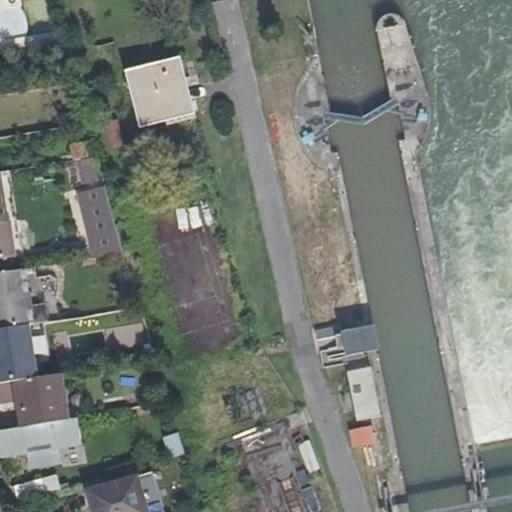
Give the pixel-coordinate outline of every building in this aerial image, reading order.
[(178,66),(133,77),(145,124),(190,114),(178,66)] [(99,159),(95,145),(72,149),(75,163),(80,162),(94,160),(99,159)] [(99,181),(94,160),(80,162),(84,183),(99,181)] [(0,176),(0,228),(17,225),(17,224),(9,226),(1,178),(1,176),(0,176)] [(123,256),(105,185),(77,193),(93,260),(123,256)] [(17,225),(0,228),(0,261),(15,259),(14,251),(21,250),(17,225)] [(25,273),(0,277),(0,332),(29,327),(35,326),(25,273)] [(375,348),(370,322),(331,329),(336,355),(375,348)] [(50,358),(44,325),(35,326),(29,327),(35,361),(50,358)] [(0,387),(39,380),(35,361),(29,327),(0,332),(0,387)] [(371,417),(361,367),(339,372),(348,421),(371,417)] [(0,409),(21,405),(26,431),(70,423),(62,376),(39,380),(0,387),(0,409)] [(0,460),(5,460),(28,455),(31,470),(58,464),(55,452),(84,446),(79,421),(70,423),(26,431),(0,436),(0,460)] [(356,449),(380,444),(376,425),(351,431),(356,449)] [(171,459),(186,455),(180,434),(165,438),(171,459)] [(147,511),(139,481),(88,494),(93,511),(147,511)] [(22,507),(48,499),(43,482),(17,490),(22,507)]
